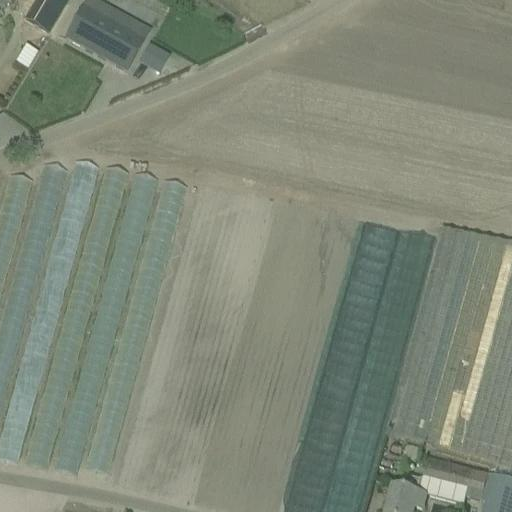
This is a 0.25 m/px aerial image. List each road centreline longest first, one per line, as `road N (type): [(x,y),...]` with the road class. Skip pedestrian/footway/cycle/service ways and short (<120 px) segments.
road 1 (unclassified): [(0,162),(204,80),(346,0)]
road 2 (unclassified): [(143,511),(0,485)]
